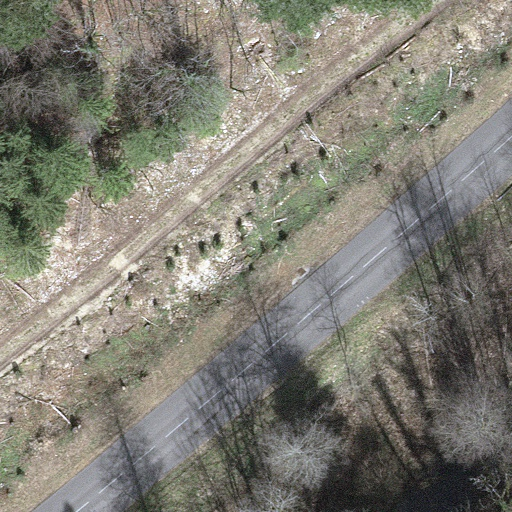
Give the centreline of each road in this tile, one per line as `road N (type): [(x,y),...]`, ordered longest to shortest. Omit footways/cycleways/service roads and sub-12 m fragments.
road 1 (secondary): [(511,134),(378,256),(68,511)]
road 2 (track): [(0,328),(441,0)]
